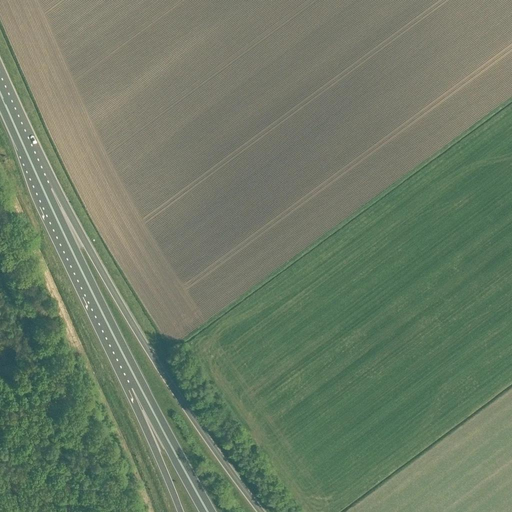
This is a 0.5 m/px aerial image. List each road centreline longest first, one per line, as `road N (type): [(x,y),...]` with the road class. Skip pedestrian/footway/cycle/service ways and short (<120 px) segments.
road 1 (trunk): [(260,511),(43,191)]
road 2 (trunk): [(138,385),(43,191)]
road 3 (trunk): [(207,511),(138,385)]
road 4 (trunk): [(138,385),(179,511)]
